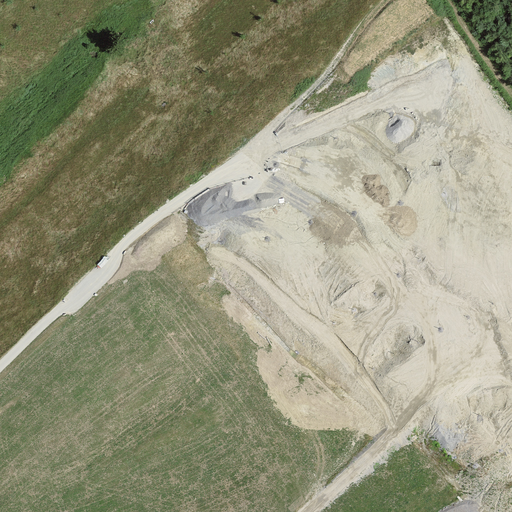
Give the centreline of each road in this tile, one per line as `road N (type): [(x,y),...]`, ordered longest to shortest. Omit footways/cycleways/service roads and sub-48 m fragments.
road 1 (track): [(387,0),(317,84),(135,233),(0,367)]
road 2 (track): [(309,511),(361,468),(481,322)]
